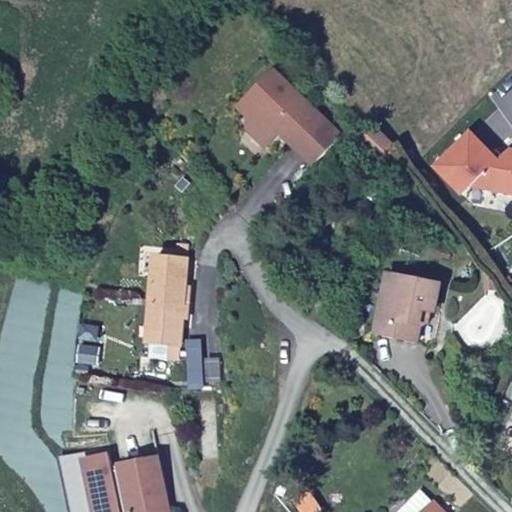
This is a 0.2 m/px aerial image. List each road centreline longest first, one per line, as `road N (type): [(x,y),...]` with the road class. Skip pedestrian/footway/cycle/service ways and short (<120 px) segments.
road 1 (residential): [(319,336),(508,511)]
road 2 (residential): [(319,336),(244,511)]
road 3 (residential): [(240,241),(273,300),(319,336)]
